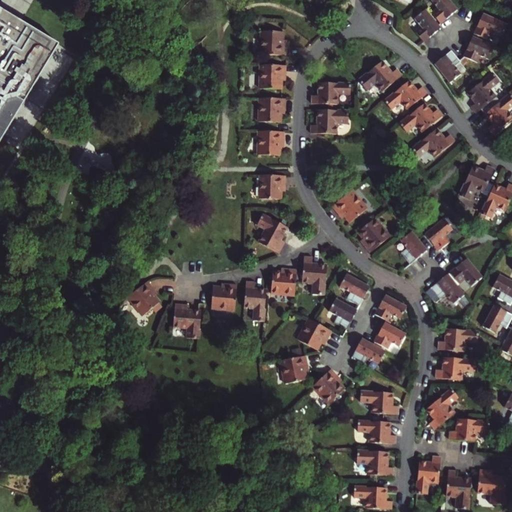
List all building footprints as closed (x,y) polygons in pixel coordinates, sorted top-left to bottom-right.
[(429,10),(438,22),(449,13),(455,9),(447,0),(430,0),(435,6),(429,10)] [(0,141),(59,42),(0,7),(0,141)] [(412,29),(421,41),(438,27),(422,9),(411,17),(418,25),(412,29)] [(499,36),(505,23),(480,13),(471,32),(485,38),(488,31),(499,36)] [(256,51),(281,52),(281,41),(278,41),(278,35),(278,27),(256,27),(256,51)] [(470,36),(461,55),(475,61),(478,54),(487,58),(492,46),(470,36)] [(458,60),(457,59),(448,48),(432,61),(447,80),(458,72),(452,64),(458,60)] [(281,62),(255,62),(255,85),(276,86),(277,77),(277,73),(280,73),(281,62)] [(394,74),(384,62),(361,81),(369,91),(378,84),(385,92),(404,76),(399,70),(394,74)] [(497,78),(490,70),(466,90),(473,100),(468,104),(474,110),(494,94),(487,86),(497,78)] [(410,82),(386,102),(392,110),(401,103),(411,115),(418,109),(415,105),(428,95),(423,89),(418,92),(410,82)] [(351,85),(320,84),(319,96),(313,96),(313,105),(338,106),(339,95),(351,96),(351,85)] [(511,100),(511,95),(508,90),(483,110),(491,120),(486,124),(491,131),(511,114),(505,106),(511,100)] [(280,96),(254,95),(254,118),(275,119),(276,111),(276,106),(279,106),(280,96)] [(433,115),(425,105),(400,125),(407,133),(416,126),(422,134),(443,118),(438,111),(433,115)] [(349,112),(319,111),(318,126),(312,126),(312,134),(337,135),(338,124),(349,125),(349,112)] [(274,152),(275,144),(275,139),(278,139),(279,128),(253,128),(253,151),(274,152)] [(445,140),(437,131),(412,151),(419,159),(428,151),(435,159),(455,143),(450,136),(445,140)] [(484,172),(473,167),(460,195),(470,200),(474,188),(484,193),(494,169),(486,166),(484,172)] [(278,176),(253,176),(253,200),(274,200),(275,192),(275,187),(278,187),(278,176)] [(506,190),(494,185),(481,214),(491,219),(496,207),(506,212),(511,197),(511,186),(508,185),(506,190)] [(372,207),(357,188),(337,204),(344,213),(347,210),(350,214),(355,220),(372,207)] [(277,241),(284,228),(260,215),(254,225),(262,230),(255,243),(275,254),(282,243),(277,241)] [(362,230),(367,236),(370,240),(367,242),(374,251),(394,235),(379,216),(362,230)] [(439,252),(441,250),(451,242),(446,236),(453,230),(445,219),(426,235),(439,252)] [(427,251),(412,233),(402,241),(407,248),(401,253),(410,265),(427,251)] [(318,295),(321,264),(309,263),(309,257),(301,256),(298,281),(309,282),(308,294),(318,295)] [(472,287),(483,278),(467,260),(451,273),(460,285),(466,280),(472,287)] [(294,269),(283,268),(283,272),(278,271),(270,271),(268,292),(292,294),(294,269)] [(367,287),(361,284),(344,275),(338,287),(347,292),(344,299),(357,306),(367,287)] [(454,305),(465,296),(448,275),(432,289),(441,300),(447,295),(454,305)] [(511,306),(511,303),(511,283),(499,276),(493,288),(501,293),(497,300),(511,306)] [(156,303),(150,296),(148,293),(151,291),(144,282),(124,298),(139,316),(147,310),(150,313),(157,308),(155,304),(156,303)] [(261,322),(263,290),(252,289),(252,283),(243,282),(242,308),(252,309),(251,321),(261,322)] [(209,308),(233,310),(234,285),(224,284),(223,288),(218,287),(210,287),(209,308)] [(404,308),(383,297),(372,315),(385,323),(389,316),(397,320),(404,308)] [(354,311),(333,299),(326,311),(334,316),(331,323),(344,330),(354,311)] [(196,339),(198,311),(186,310),(186,305),(173,304),(171,327),(185,328),(185,338),(196,339)] [(511,316),(507,314),(507,313),(495,307),(483,328),(495,335),(499,326),(507,330),(511,320),(511,316)] [(329,332),(307,320),(295,341),(314,351),(318,344),(321,339),(324,341),(329,332)] [(403,335),(382,324),(371,343),(385,350),(388,343),(397,347),(403,335)] [(479,334),(448,330),(446,343),(441,342),(440,350),(465,353),(467,342),(478,344),(479,334)] [(511,331),(501,351),(511,356),(511,331)] [(376,364),(382,352),(370,345),(359,340),(348,358),(361,366),(365,359),(376,364)] [(278,361),(282,384),(304,380),(302,372),(302,368),(305,367),(303,357),(278,361)] [(476,361),(445,358),(443,371),(437,370),(436,378),(462,381),(463,371),(475,372),(476,361)] [(328,370),(310,387),(326,405),(342,389),(336,383),(333,380),(336,377),(328,370)] [(434,430),(455,414),(448,405),(457,398),(451,390),(426,409),(434,419),(429,423),(434,430)] [(389,407),(390,395),(358,393),(358,403),(370,404),(369,414),(395,416),(395,407),(389,407)] [(456,432),(450,432),(450,439),(475,442),(476,431),(488,432),(489,422),(458,419),(456,432)] [(366,432),(366,442),(391,444),(392,435),(385,435),(386,423),(355,421),(354,431),(366,432)] [(384,452),(354,451),(353,464),(365,465),(364,475),(390,476),(390,468),(384,468),(384,452)] [(439,484),(440,470),(441,457),(432,456),(432,463),(419,462),(417,493),(427,494),(428,482),(439,484)] [(501,505),(504,477),(489,475),(490,471),(477,470),(475,493),(489,494),(488,504),(501,505)] [(457,471),(448,471),(446,497),(457,498),(456,509),(466,510),(469,479),(457,478),(457,471)] [(363,508),(389,509),(389,501),(383,500),(383,488),(352,487),(351,497),(363,497),(363,508)]
